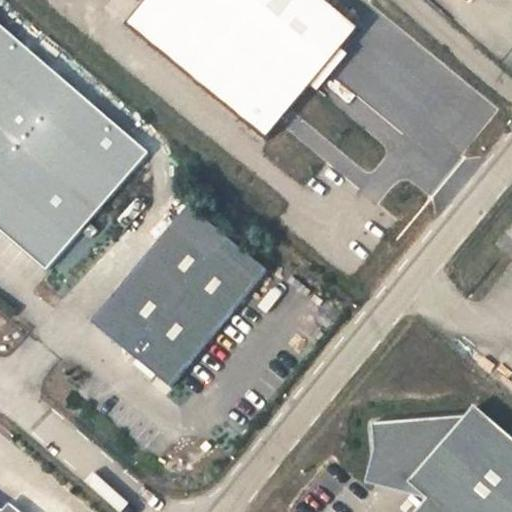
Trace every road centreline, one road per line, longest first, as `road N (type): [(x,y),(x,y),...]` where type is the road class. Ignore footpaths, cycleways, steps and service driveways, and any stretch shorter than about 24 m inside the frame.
road 1 (unclassified): [(219,511),(511,162)]
road 2 (unclassified): [(0,389),(144,511)]
